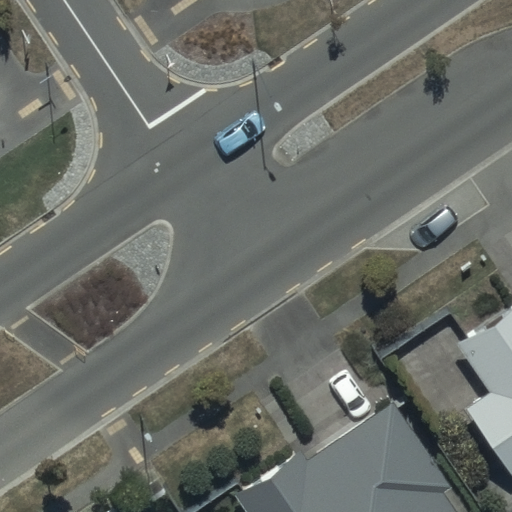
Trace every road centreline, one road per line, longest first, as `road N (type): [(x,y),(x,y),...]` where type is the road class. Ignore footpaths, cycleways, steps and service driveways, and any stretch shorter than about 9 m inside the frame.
road 1 (tertiary): [(511,102),(249,277)]
road 2 (tertiary): [(249,277),(0,448)]
road 3 (tertiary): [(176,167),(424,0)]
road 4 (tertiary): [(0,288),(176,167)]
road 5 (residential): [(176,167),(63,0)]
road 6 (residential): [(249,277),(176,167)]
